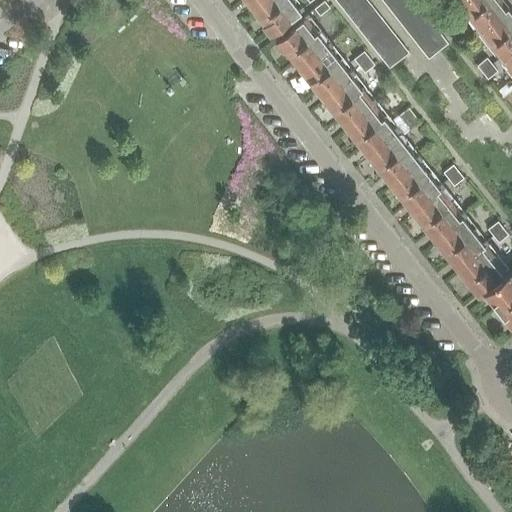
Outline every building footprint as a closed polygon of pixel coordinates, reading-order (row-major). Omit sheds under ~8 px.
[(252,0),(249,3),(272,32),(300,10),(291,0),(252,0)] [(351,0),(341,8),(347,14),(356,7),(351,0)] [(366,0),(364,0),(356,7),(362,13),(371,6),(366,0)] [(393,0),(386,6),(391,12),(401,5),(397,0),(393,0)] [(406,11),(416,4),(412,0),(406,0),(401,5),(406,11)] [(501,0),(456,0),(457,0),(479,28),(507,7),(501,0)] [(328,7),(323,1),(313,9),(318,15),(328,7)] [(436,15),(446,7),(441,1),(431,8),(436,15)] [(406,11),(411,18),(421,10),(416,4),(406,11)] [(396,19),(406,11),(401,5),(391,12),(396,19)] [(371,6),(362,13),(367,20),(377,12),(371,6)] [(356,7),(347,14),(352,21),(362,13),(356,7)] [(446,7),(436,15),(441,21),(451,14),(446,7)] [(479,28),(501,57),(511,48),(511,13),(507,7),(479,28)] [(416,24),(426,17),(421,10),(411,18),(416,24)] [(396,19),(402,25),(411,18),(406,11),(396,19)] [(377,12),(367,20),(372,27),(382,19),(377,12)] [(362,13),(352,21),(357,28),(367,20),(362,13)] [(276,38),(299,67),(327,45),(304,16),(276,38)] [(416,24),(421,31),(431,24),(426,17),(416,24)] [(407,32),(416,24),(411,18),(402,25),(407,32)] [(382,19),(372,27),(377,33),(387,26),(382,19)] [(367,20),(357,28),(362,34),(372,27),(367,20)] [(407,32),(412,39),(421,31),(416,24),(407,32)] [(427,38),(436,30),(431,24),(421,31),(427,38)] [(387,26),(377,33),(382,40),(392,32),(387,26)] [(372,27),(362,34),(367,41),(377,33),(372,27)] [(427,38),(432,44),(441,37),(436,30),(427,38)] [(417,45),(427,38),(421,31),(412,39),(417,45)] [(392,32),(382,40),(388,47),(397,39),(392,32)] [(377,33),(367,41),(373,48),(382,40),(377,33)] [(447,43),(441,37),(432,44),(437,51),(447,43)] [(417,45),(422,52),(432,44),(427,38),(417,45)] [(397,39),(388,47),(393,53),(403,45),(397,39)] [(382,40),(373,48),(378,54),(388,47),(382,40)] [(428,58),(437,51),(432,44),(422,52),(428,58)] [(322,95),(349,74),(327,45),(299,67),(322,95)] [(403,45),(393,53),(398,60),(408,52),(403,45)] [(388,47),(378,54),(383,61),(393,53),(388,47)] [(511,48),(501,57),(511,70),(511,48)] [(358,65),(368,57),(363,51),(353,59),(358,65)] [(393,53),(383,61),(388,68),(398,60),(393,53)] [(368,57),(358,65),(363,72),(373,64),(368,57)] [(482,72),(491,64),(486,58),(476,65),(482,72)] [(496,71),(491,64),(482,72),(487,78),(496,71)] [(344,124),(372,102),(349,74),(322,95),(344,124)] [(344,124),(366,152),(394,130),(372,102),(344,124)] [(402,123),(413,114),(407,108),(397,116),(402,123)] [(418,121),(413,114),(402,123),(407,129),(418,121)] [(366,152),(388,180),(416,158),(394,130),(366,152)] [(388,180),(410,208),(438,187),(416,158),(388,180)] [(448,178),(457,170),(452,164),(443,172),(448,178)] [(463,177),(457,170),(448,178),(453,185),(463,177)] [(410,208),(433,237),(460,215),(438,187),(410,208)] [(433,237),(455,265),(482,243),(460,215),(433,237)] [(492,235),(502,227),(497,221),(487,229),(492,235)] [(502,227),(492,235),(498,242),(507,234),(502,227)] [(483,289),(505,271),(482,243),(455,265),(477,293),(483,289)] [(493,303),(511,287),(511,275),(507,269),(505,271),(483,289),(493,303)] [(511,287),(493,303),(510,325),(511,323),(511,287)]
